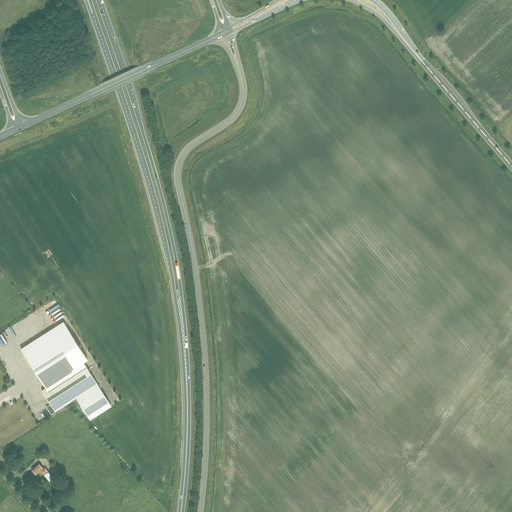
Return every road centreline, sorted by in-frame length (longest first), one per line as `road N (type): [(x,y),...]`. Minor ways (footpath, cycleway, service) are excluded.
road 1 (tertiary): [(202,511),(202,304),(175,171),(190,145),(237,112),(238,68)]
road 2 (trunk): [(184,353),(164,207),(97,0)]
road 3 (trunk): [(94,13),(156,203),(184,353)]
road 4 (primary): [(21,127),(222,33)]
road 5 (primary): [(511,166),(405,41)]
road 6 (trunk): [(181,511),(184,353)]
